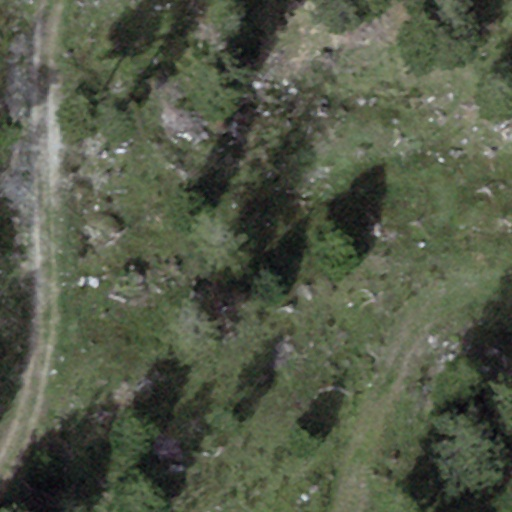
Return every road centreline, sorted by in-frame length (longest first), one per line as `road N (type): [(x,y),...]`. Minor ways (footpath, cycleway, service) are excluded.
road 1 (track): [(0,493),(64,382),(63,0)]
road 2 (track): [(511,305),(465,298),(396,356),(356,511)]
